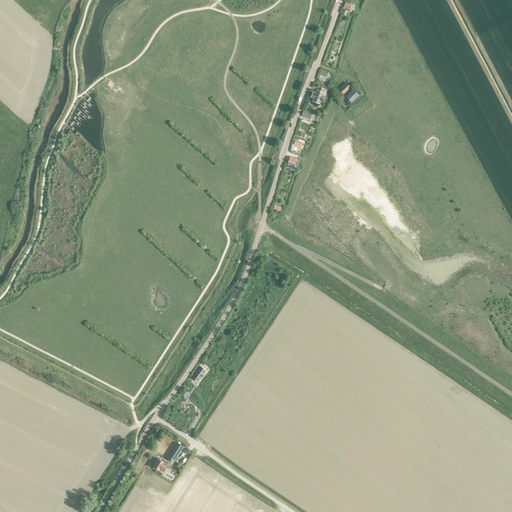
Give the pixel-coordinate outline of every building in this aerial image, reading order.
[(352,11),(354,6),(349,5),(350,3),(348,2),(349,0),(347,0),(346,0),(343,8),(352,11)] [(329,79),(330,75),(328,74),(328,73),(321,70),(319,75),(329,79)] [(343,95),(350,88),(346,83),(339,90),(343,95)] [(313,92),(311,97),(313,98),(312,101),(319,104),(320,101),(322,102),(324,97),(322,96),(323,93),(325,90),(321,88),(320,92),(316,90),(315,93),(313,92)] [(351,103),(359,96),(353,90),(346,97),(351,103)] [(310,119),(313,120),(315,115),(303,111),(302,116),(310,119)] [(288,164),(287,168),(291,169),(291,170),(295,172),(295,171),(299,161),(290,157),(287,164),(288,164)] [(200,367),(192,378),(197,382),(201,377),(201,378),(203,375),(206,371),(200,367)] [(173,463),(183,447),(177,443),(167,459),(173,463)] [(171,467),(167,465),(158,459),(153,467),(163,473),(166,468),(169,470),(171,467)]
